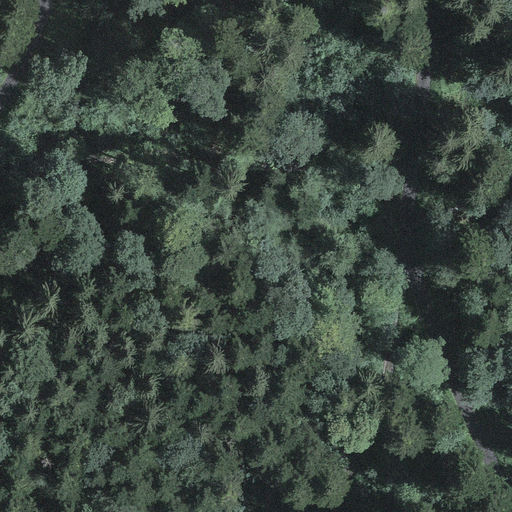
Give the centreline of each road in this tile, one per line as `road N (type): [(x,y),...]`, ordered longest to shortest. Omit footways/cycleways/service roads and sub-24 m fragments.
road 1 (track): [(427,0),(409,229),(410,330),(511,505)]
road 2 (track): [(310,511),(357,466),(383,416),(410,330)]
